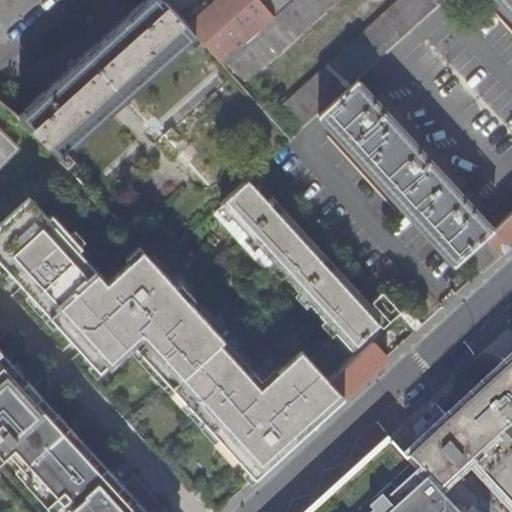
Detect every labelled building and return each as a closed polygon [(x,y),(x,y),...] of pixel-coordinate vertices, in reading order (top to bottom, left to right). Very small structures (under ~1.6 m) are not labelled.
[(145,0),(19,115),(64,163),(70,157),(67,153),(133,92),(197,35),(189,25),(166,0),(145,0)] [(216,0),(189,25),(197,35),(221,62),(272,16),(258,0),(216,0)] [(221,62),(242,86),(337,0),(290,0),(272,16),(221,62)] [(258,0),(272,16),(290,0),(258,0)] [(397,0),(270,116),(290,139),(319,112),(357,77),(443,0),(397,0)] [(511,0),(491,0),(511,22),(511,0)] [(357,77),(319,112),(358,156),(455,265),(486,236),(494,228),(436,164),(357,77)] [(0,166),(20,147),(0,126),(0,166)] [(248,177),(220,203),(272,260),(352,348),(381,322),(248,177)] [(144,249),(108,281),(103,285),(94,275),(98,271),(79,249),(83,246),(53,213),(49,217),(31,196),(0,223),(0,259),(47,310),(100,369),(124,348),(120,343),(128,336),(132,340),(256,476),(345,395),(331,379),(301,350),(269,379),(274,384),(266,391),(251,374),(254,371),(195,305),(144,249)] [(500,253),(511,241),(511,211),(494,228),(486,236),(488,239),(499,252),(500,253)] [(480,269),(499,252),(488,239),(469,256),(480,269)] [(108,281),(98,271),(94,275),(103,285),(108,281)] [(148,511),(125,486),(136,476),(124,463),(113,473),(69,425),(64,430),(35,398),(40,394),(45,400),(57,389),(45,376),(34,386),(29,380),(23,385),(0,360),(0,353),(2,352),(0,349),(0,338),(6,333),(0,326),(0,452),(3,449),(24,472),(18,477),(37,496),(51,511),(148,511)] [(393,330),(389,326),(383,331),(388,336),(393,330)] [(120,343),(124,348),(132,340),(128,336),(120,343)] [(358,354),(331,379),(345,395),(387,357),(372,341),(358,354)] [(511,511),(511,364),(445,426),(409,460),(439,492),(471,462),(511,508),(511,511)] [(274,384),(269,379),(265,383),(254,371),(251,374),(266,391),(274,384)] [(457,511),(439,492),(409,460),(388,438),(307,511),(457,511)]
